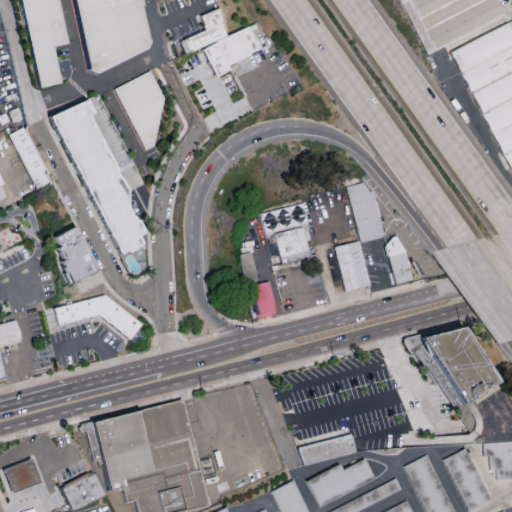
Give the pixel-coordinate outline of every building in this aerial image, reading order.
[(58,86),(36,90),(31,69),(22,29),(15,0),(54,0),(61,29),(65,43),(50,46),(58,86)] [(144,50),(96,75),(92,74),(88,72),(78,27),(71,0),(138,0),(144,27),(148,41),(144,50)] [(175,59),(168,47),(168,41),(162,7),(177,0),(215,0),(224,35),(175,59)] [(495,0),(505,19),(426,59),(396,0),(495,0)] [(511,175),(504,159),(473,99),(458,69),(452,56),(458,52),(486,38),(508,26),(511,33),(511,175)] [(259,54),(228,68),(214,43),(247,27),(259,54)] [(213,77),(199,50),(214,43),(228,68),(213,77)] [(141,150),(170,137),(143,74),(114,86),(141,150)] [(138,251),(124,260),(121,256),(115,259),(98,224),(95,219),(68,164),(47,122),(85,104),(91,116),(85,120),(95,137),(109,163),(127,195),(123,212),(130,224),(136,227),(140,239),(134,242),(138,251)] [(54,189),(39,197),(35,188),(22,164),(11,141),(26,134),(34,150),(41,164),(54,189)] [(384,237),(359,244),(345,188),(363,184),(375,202),(384,237)] [(310,258),(280,265),(272,232),(302,224),(310,258)] [(77,285),(70,290),(66,285),(57,277),(52,254),(51,240),(72,229),(96,272),(96,273),(77,285)] [(394,286),(383,246),(391,238),(397,237),(407,254),(414,281),(394,286)] [(357,242),(368,286),(343,292),(332,248),(357,242)] [(255,279),(243,282),(236,254),(249,251),(255,279)] [(275,316),(257,321),(247,287),(265,282),(275,316)] [(104,297),(143,324),(129,344),(100,319),(96,320),(55,330),(52,312),(96,299),(104,297)] [(0,350),(0,328),(15,325),(20,345),(0,350)] [(499,380),(465,326),(402,338),(402,339),(402,343),(412,359),(414,366),(421,365),(433,383),(445,381),(446,390),(451,389),(461,403),(463,403),(499,380)] [(196,467),(208,511),(203,511),(134,511),(133,505),(125,508),(122,495),(104,498),(98,468),(88,428),(97,425),(158,409),(169,406),(179,404),(180,406),(196,467)] [(354,451),(350,433),(297,446),(301,464),(354,451)] [(511,482),(497,482),(496,472),(490,472),(490,464),(489,460),(484,460),(484,447),(507,446),(507,435),(511,434),(511,482)] [(491,503),(475,511),(468,511),(462,501),(443,465),(443,463),(462,453),(465,451),(472,465),(491,503)] [(424,511),(403,469),(410,465),(426,457),(430,465),(453,511),(424,511)] [(11,498),(2,473),(30,462),(39,487),(11,498)] [(365,466),(375,483),(341,500),(321,510),(306,486),(339,469),(340,471),(343,475),(360,466),(363,463),(365,466)] [(104,498),(105,500),(82,511),(70,511),(60,490),(92,474),(104,498)] [(337,511),(341,510),(395,481),(401,493),(364,511),(337,511)] [(278,511),(269,494),(280,490),(292,485),(306,511),(278,511)]
